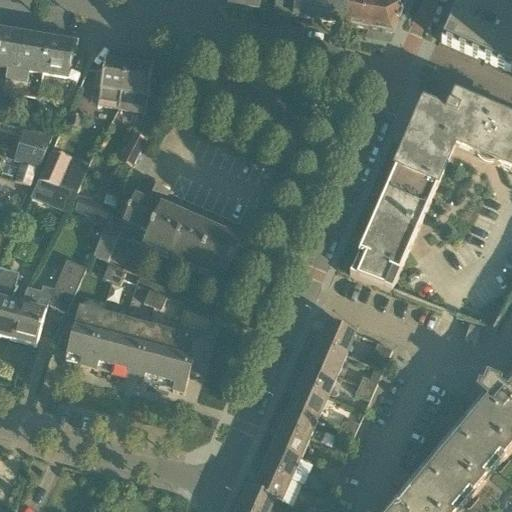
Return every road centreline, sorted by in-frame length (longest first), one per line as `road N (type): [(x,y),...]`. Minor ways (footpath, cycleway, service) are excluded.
road 1 (residential): [(398,62),(303,284)]
road 2 (residential): [(221,485),(0,422)]
road 3 (residential): [(303,284),(221,485)]
road 4 (residential): [(398,62),(194,22)]
road 5 (residential): [(429,350),(424,379),(363,511)]
road 6 (residential): [(303,284),(429,350)]
road 7 (residential): [(194,22),(57,0)]
